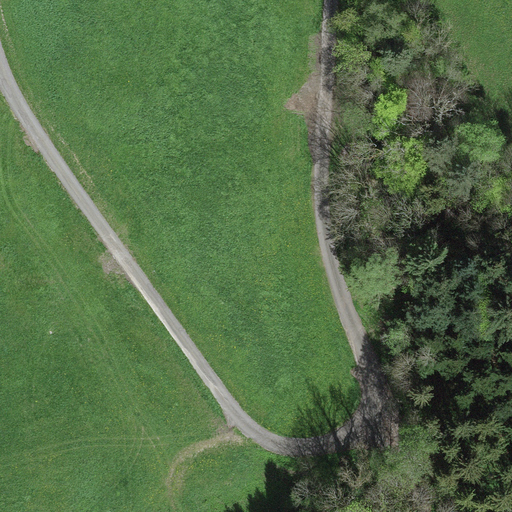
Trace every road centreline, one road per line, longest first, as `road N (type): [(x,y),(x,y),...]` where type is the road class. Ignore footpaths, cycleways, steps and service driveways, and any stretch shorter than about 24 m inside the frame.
road 1 (track): [(247,423),(51,153),(0,65)]
road 2 (track): [(333,0),(327,210),(340,283),(375,380)]
road 3 (track): [(375,380),(358,417),(320,450),(275,444),(247,423)]
road 4 (track): [(375,380),(422,511)]
road 5 (track): [(247,423),(174,460),(168,494),(175,511)]
